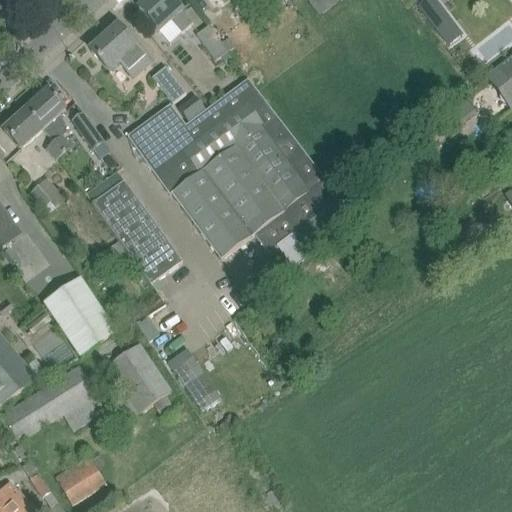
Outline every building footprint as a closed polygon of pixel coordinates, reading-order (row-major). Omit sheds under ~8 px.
[(140,10),(139,11),(160,34),(171,23),(182,35),(194,25),(171,0),(150,0),(150,1),(148,0),(144,0),(137,6),(140,10)] [(306,0),(321,19),(344,0),(306,0)] [(433,0),(430,0),(420,9),(439,34),(452,24),(433,0)] [(511,43),(495,24),(465,50),(484,72),(511,46),(511,43)] [(215,63),(228,54),(210,28),(196,37),(215,63)] [(133,79),(150,64),(118,29),(92,53),(110,74),(120,65),(133,79)] [(511,59),(500,69),(511,83),(511,59)] [(173,107),(187,96),(166,70),(153,80),(173,107)] [(341,202),(249,82),(186,128),(171,107),(128,139),(220,264),(254,238),(268,257),(297,235),(341,202)] [(48,92),(26,112),(44,132),(54,144),(61,137),(63,138),(66,136),(64,124),(59,119),(66,112),(62,107),(48,92)] [(188,124),(205,112),(196,100),(179,112),(188,124)] [(451,115),(437,128),(448,140),(461,130),(478,116),(466,102),(451,115)] [(22,152),(44,132),(26,112),(4,132),(22,152)] [(93,153),(104,145),(84,116),(73,124),(93,153)] [(56,163),(65,155),(54,144),(46,152),(56,163)] [(104,145),(94,152),(100,161),(111,154),(104,145)] [(124,184),(94,204),(117,238),(116,239),(119,244),(131,260),(150,287),(182,264),(124,184)] [(38,188),(28,197),(42,213),(43,212),(49,218),(57,211),(56,209),(55,208),(38,188)] [(1,206),(0,206),(0,249),(1,251),(5,248),(0,240),(0,238),(16,227),(1,206)] [(467,235),(467,237),(467,240),(467,242),(468,244),(470,246),(471,247),(473,248),(475,249),(477,250),(480,250),(482,250),(484,249),(486,248),(488,247),(489,245),(491,244),(492,242),(492,239),(492,237),(492,235),(492,233),(491,231),(489,229),(488,227),(486,226),(484,225),(482,225),(479,224),(477,225),(475,225),(473,226),(471,227),(470,229),(468,231),(467,233),(467,235)] [(119,244),(108,252),(120,268),(131,260),(119,244)] [(80,281),(46,304),(82,359),(95,350),(114,337),(116,336),(80,281)] [(34,335),(52,322),(46,314),(28,327),(34,335)] [(149,344),(159,337),(148,320),(138,327),(149,344)] [(0,410),(37,380),(0,336),(0,410)] [(114,337),(95,350),(96,351),(97,353),(106,367),(126,398),(139,417),(154,407),(163,420),(175,412),(166,399),(172,394),(140,346),(126,355),(115,339),(114,337)] [(171,372),(199,414),(220,401),(192,358),(171,372)] [(41,384),(49,378),(36,362),(29,367),(41,384)] [(74,434),(108,413),(80,368),(2,418),(20,446),(64,418),(74,434)] [(105,465),(99,457),(91,462),(89,458),(55,479),(73,508),(106,487),(96,471),(105,465)] [(63,511),(32,463),(23,468),(31,481),(32,481),(51,509),(46,511),(63,511)] [(0,491),(0,511),(38,511),(9,482),(0,491)]
